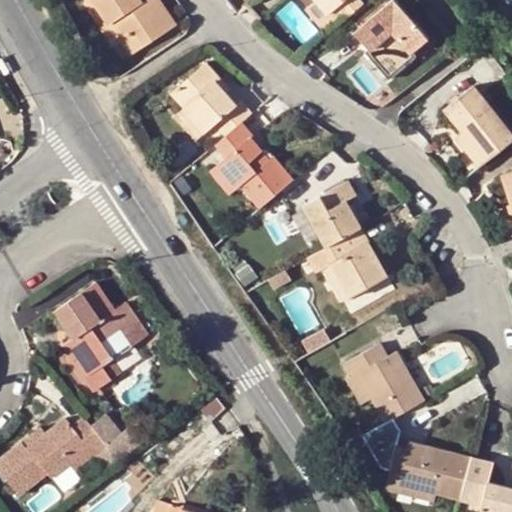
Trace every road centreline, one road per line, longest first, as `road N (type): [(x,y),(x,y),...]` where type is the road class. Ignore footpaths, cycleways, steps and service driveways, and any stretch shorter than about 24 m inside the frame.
road 1 (residential): [(511,388),(476,254),(453,216),(370,135),(282,80),(200,0)]
road 2 (tertiary): [(337,511),(129,188)]
road 3 (residential): [(0,272),(129,188)]
road 4 (tertiary): [(91,130),(20,0)]
